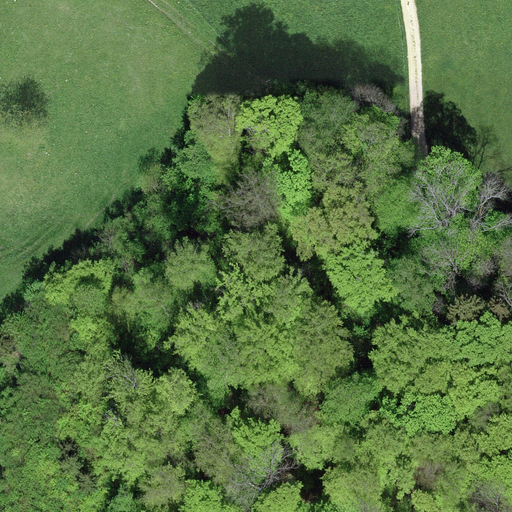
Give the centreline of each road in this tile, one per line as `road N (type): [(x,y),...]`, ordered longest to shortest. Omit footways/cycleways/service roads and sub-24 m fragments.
road 1 (track): [(151,0),(247,80),(431,201)]
road 2 (track): [(326,511),(378,407),(389,361),(388,298),(431,201)]
road 3 (track): [(406,0),(431,201)]
